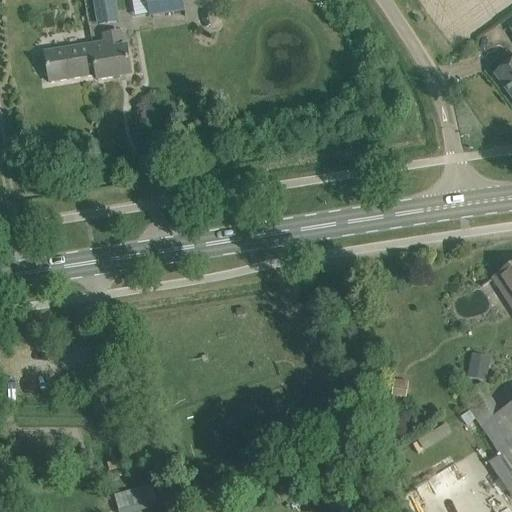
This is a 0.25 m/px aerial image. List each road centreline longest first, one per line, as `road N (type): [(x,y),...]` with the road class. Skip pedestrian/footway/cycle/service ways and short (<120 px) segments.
road 1 (primary): [(0,277),(462,204)]
road 2 (unclassified): [(462,204),(421,56),(382,0)]
